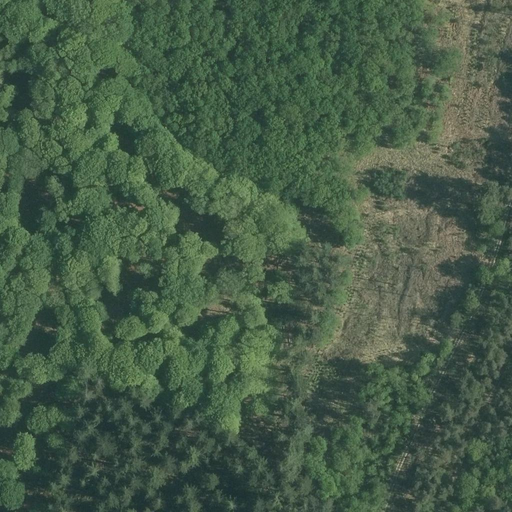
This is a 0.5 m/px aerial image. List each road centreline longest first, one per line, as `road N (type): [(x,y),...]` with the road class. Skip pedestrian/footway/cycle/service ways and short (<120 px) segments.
road 1 (track): [(381,511),(511,169)]
road 2 (track): [(511,329),(441,511)]
